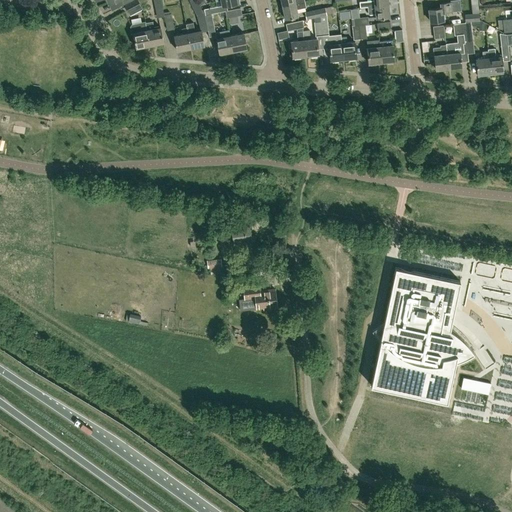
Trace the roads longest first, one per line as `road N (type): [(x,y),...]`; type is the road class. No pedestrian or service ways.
road 1 (unclassified): [(503,511),(456,494),(370,481),(337,454),(308,400),(294,240)]
road 2 (primary): [(204,511),(0,370)]
road 3 (residential): [(272,82),(121,66),(76,0)]
road 4 (primary): [(0,402),(152,511)]
road 5 (residential): [(415,95),(272,82)]
